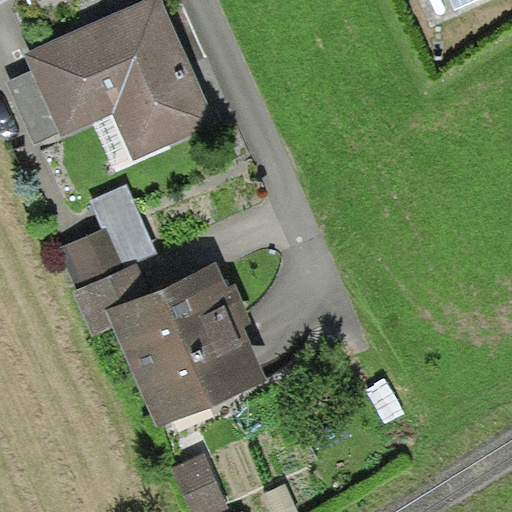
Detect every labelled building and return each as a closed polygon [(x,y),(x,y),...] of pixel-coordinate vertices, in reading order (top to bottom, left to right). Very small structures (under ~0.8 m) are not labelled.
[(146,0),(121,11),(27,53),(36,72),(64,131),(66,137),(118,115),(138,161),(221,124),(165,0),(146,0)] [(64,131),(36,72),(6,86),(34,144),(64,131)] [(107,312),(152,292),(139,263),(157,255),(128,186),(91,204),(103,232),(62,249),(80,289),(75,292),(94,337),(114,328),(107,312)] [(152,292),(107,312),(114,328),(159,432),(269,384),(236,307),(217,264),(152,292)] [(205,454),(173,469),(192,511),(220,511),(230,508),(205,454)]
